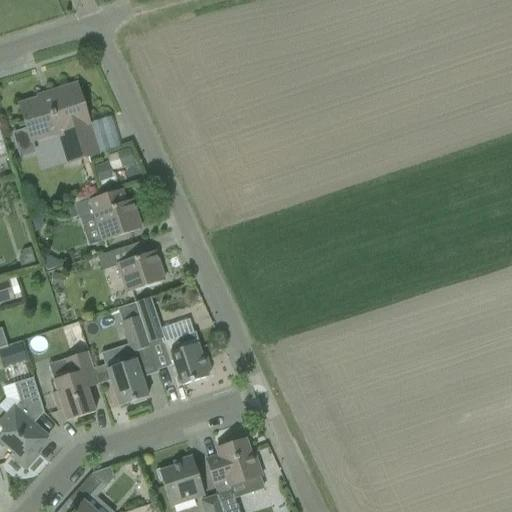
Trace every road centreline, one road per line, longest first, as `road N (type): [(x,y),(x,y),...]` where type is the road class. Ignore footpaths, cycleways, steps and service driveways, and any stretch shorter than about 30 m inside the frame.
road 1 (residential): [(252,388),(92,27)]
road 2 (residential): [(29,511),(56,463),(252,388)]
road 3 (residential): [(310,511),(252,388)]
